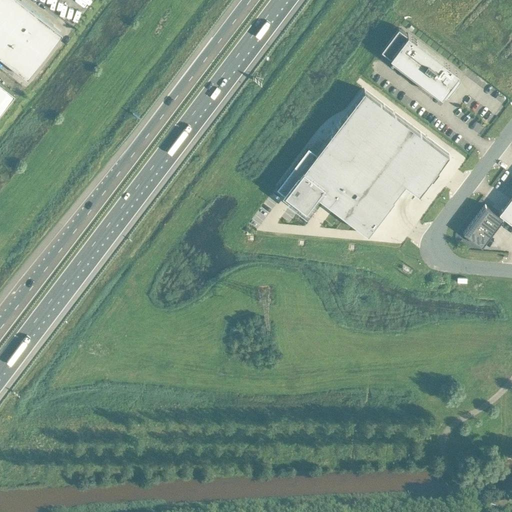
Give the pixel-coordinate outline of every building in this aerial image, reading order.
[(0,0),(0,55),(28,77),(63,32),(21,0),(0,0)] [(511,0),(433,0),(429,7),(490,58),(511,26),(511,0)] [(458,79),(456,77),(459,72),(408,33),(407,34),(401,28),(384,51),(390,56),(442,95),(445,91),(447,93),(458,79)] [(0,112),(15,93),(0,81),(0,112)] [(308,145),(277,186),(306,209),(317,194),(368,232),(394,198),(393,197),(405,182),(423,157),(438,168),(449,153),(364,89),(325,141),(317,151),(308,145)] [(511,194),(499,212),(511,222),(511,194)] [(485,204),(463,232),(481,246),(503,217),(485,204)]
